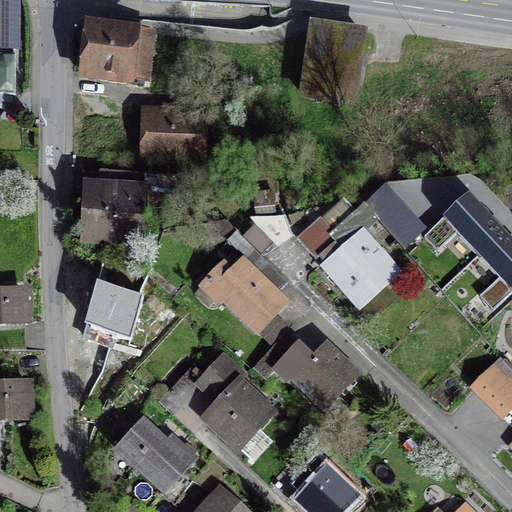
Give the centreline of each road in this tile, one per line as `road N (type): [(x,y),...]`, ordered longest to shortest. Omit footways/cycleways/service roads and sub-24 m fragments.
road 1 (residential): [(57,0),(52,300),(70,511)]
road 2 (tertiary): [(365,0),(511,20)]
